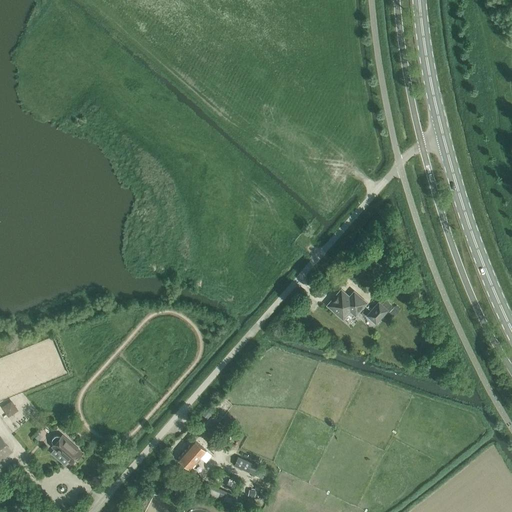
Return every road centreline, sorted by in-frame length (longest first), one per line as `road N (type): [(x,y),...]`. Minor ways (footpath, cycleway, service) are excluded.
road 1 (unclassified): [(92,511),(410,152),(442,139)]
road 2 (primary): [(511,331),(442,139)]
road 3 (primary): [(442,139),(417,0)]
